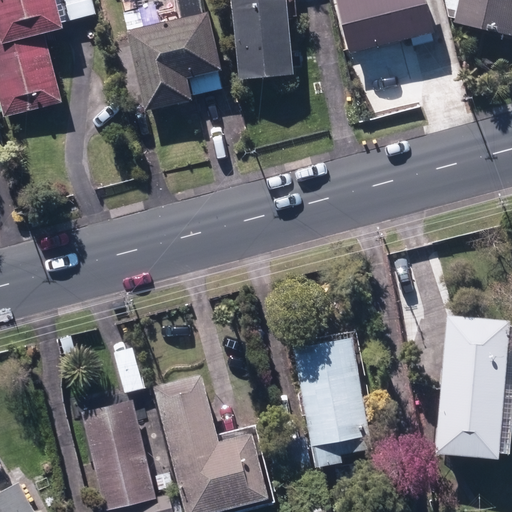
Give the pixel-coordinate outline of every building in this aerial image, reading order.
[(0,0),(0,100),(5,118),(62,104),(45,34),(63,29),(62,24),(95,15),(91,0),(0,0)] [(126,17),(146,112),(192,102),(187,79),(190,78),(193,97),(223,91),(219,72),(220,72),(208,16),(203,17),(199,0),(178,0),(183,21),(158,26),(153,2),(137,5),(140,14),(126,17)] [(230,0),(240,81),(293,76),(285,0),(230,0)] [(336,0),(348,53),(433,33),(424,0),(336,0)] [(511,0),(460,0),(456,23),(511,32),(511,0)] [(435,453),(497,459),(497,454),(508,455),(511,411),(511,325),(509,325),(510,321),(447,316),(435,453)] [(60,341),(65,356),(75,353),(70,338),(60,341)] [(295,348),(315,469),(343,464),(342,455),(372,450),(353,339),(295,348)] [(115,354),(125,394),(143,389),(132,350),(115,354)] [(153,387),(184,511),(218,511),(269,499),(252,434),(220,442),(202,375),(153,387)] [(134,402),(82,414),(106,511),(112,510),(112,511),(174,511),(171,497),(158,500),(134,402)] [(284,455),(272,457),(276,477),(288,475),(284,455)] [(157,478),(160,491),(172,489),(170,476),(157,478)] [(0,494),(0,511),(34,511),(20,484),(0,494)]
